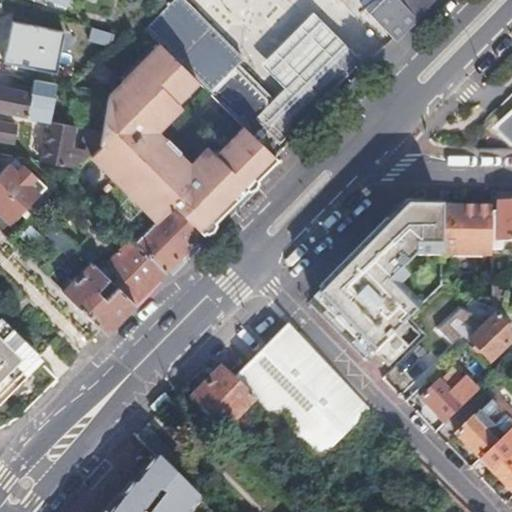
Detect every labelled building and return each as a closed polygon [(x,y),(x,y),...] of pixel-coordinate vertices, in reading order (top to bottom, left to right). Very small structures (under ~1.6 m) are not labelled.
[(275,157),(367,65),(315,14),(262,66),(285,89),(273,101),(237,66),(245,59),(185,0),(175,0),(146,29),(161,44),(203,86),(242,125),(275,157)] [(399,0),(374,0),(365,8),(392,39),(414,17),(399,0)] [(399,0),(414,17),(430,0),(399,0)] [(12,20),(4,58),(56,68),(64,30),(12,20)] [(126,82),(117,91),(115,93),(108,92),(104,114),(102,129),(99,145),(90,154),(156,220),(172,203),(201,232),(216,217),(275,157),(242,125),(215,152),(207,144),(189,162),(160,133),(185,109),(181,106),(203,86),(161,44),(123,79),(126,82)] [(0,86),(0,108),(26,113),(26,117),(46,120),(53,81),(33,78),(32,86),(13,83),(12,88),(0,86)] [(511,112),(503,122),(511,131),(511,112)] [(47,120),(40,162),(76,168),(90,154),(74,142),(77,125),(47,120)] [(0,122),(0,136),(9,138),(12,124),(0,122)] [(16,158),(0,172),(0,184),(24,205),(35,193),(34,192),(39,186),(32,179),(35,176),(16,158)] [(24,205),(0,184),(0,223),(3,226),(24,205)] [(492,212),(492,250),(503,250),(503,240),(511,240),(511,197),(511,198),(511,203),(498,202),(498,212),(492,212)] [(141,234),(134,241),(164,270),(201,232),(172,203),(156,220),(144,232),(141,234)] [(369,355),(419,305),(398,282),(405,275),(398,268),(413,253),(442,254),(442,206),(403,205),(353,254),(311,295),(369,355)] [(492,207),(442,206),(442,254),(492,255),(492,250),(492,212),(492,207)] [(69,255),(76,247),(44,215),(37,223),(69,255)] [(113,283),(117,287),(132,302),(164,270),(134,241),(131,238),(108,261),(121,275),(113,283)] [(60,261),(46,275),(61,290),(75,276),(60,261)] [(132,302),(117,287),(107,296),(98,288),(107,278),(90,261),(75,276),(61,290),(104,331),(132,302)] [(511,332),(493,314),(467,339),(488,360),(511,336),(511,332)] [(404,321),(373,351),(388,366),(419,335),(404,321)] [(315,461),(369,410),(285,322),(229,374),(217,361),(183,393),(219,431),(255,397),(315,461)] [(0,402),(18,384),(12,377),(31,360),(1,328),(0,328),(0,402)] [(420,399),(443,423),(479,388),(466,375),(472,369),(461,359),(420,399)] [(511,388),(500,400),(511,412),(511,388)] [(472,417),(483,428),(488,423),(477,412),(472,417)] [(454,434),(478,458),(501,435),(502,434),(493,425),(490,422),(488,423),(483,428),(472,417),(454,434)] [(507,429),(509,427),(500,418),(493,425),(502,434),(507,429)] [(147,424),(134,437),(155,457),(164,466),(176,453),(147,424)] [(501,435),(478,458),(511,491),(511,434),(507,429),(502,434),(501,435)] [(187,511),(197,499),(164,466),(155,457),(100,511),(187,511)]
